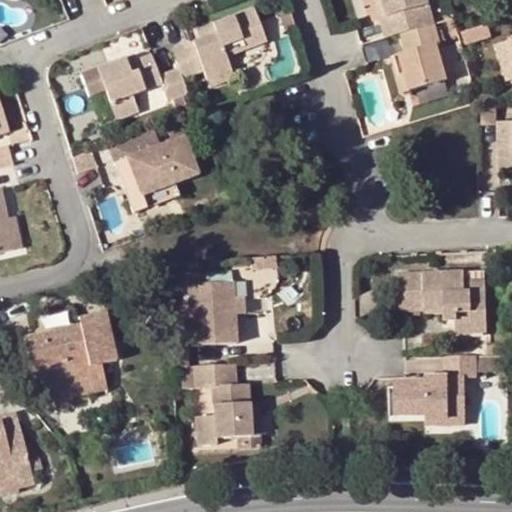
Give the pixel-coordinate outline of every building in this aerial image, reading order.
[(370,0),(375,18),(383,15),(378,0),(370,0)] [(375,18),(380,37),(394,33),(429,23),(422,0),(378,0),(383,15),(375,18)] [(286,12),(275,16),(280,32),(292,28),(286,12)] [(253,15),(202,33),(220,77),(228,74),(223,61),(264,46),(253,15)] [(455,30),(450,17),(441,19),(446,34),(455,30)] [(429,23),(394,33),(400,53),(393,54),(404,93),(439,82),(429,44),(434,43),(429,23)] [(172,54),(183,83),(200,77),(203,83),(220,77),(202,33),(194,36),(197,45),(172,54)] [(511,41),(500,46),(511,83),(511,82),(511,41)] [(180,85),(183,83),(172,54),(169,56),(176,74),(180,85)] [(404,93),(393,54),(387,55),(397,95),(404,93)] [(185,99),(180,85),(176,74),(157,80),(149,59),(134,65),(123,69),(121,64),(93,73),(77,78),(85,100),(101,95),(113,125),(136,117),(135,115),(130,101),(158,91),(164,106),(185,99)] [(132,60),(121,64),(123,69),(134,65),(132,60)] [(220,77),(223,85),(231,83),(228,74),(220,77)] [(207,90),(223,85),(220,77),(203,83),(207,90)] [(158,91),(130,101),(135,115),(164,106),(158,91)] [(101,95),(85,100),(97,130),(113,125),(101,95)] [(498,97),(474,98),(476,127),(500,126),(498,97)] [(0,137),(9,135),(0,108),(0,137)] [(511,125),(500,126),(503,177),(511,176),(511,125)] [(118,144),(125,163),(140,200),(172,189),(195,181),(181,142),(153,153),(146,133),(118,144)] [(140,200),(125,163),(118,144),(105,149),(112,167),(133,218),(177,202),(172,189),(140,200)] [(7,146),(0,147),(0,167),(11,165),(7,146)] [(0,254),(13,252),(6,220),(0,193),(0,254)] [(439,207),(420,208),(421,219),(439,218),(439,207)] [(6,220),(13,252),(20,250),(13,219),(6,220)] [(275,257),(249,259),(251,272),(276,269),(275,257)] [(485,275),(463,276),(464,286),(485,285),(485,275)] [(425,317),(442,316),(453,315),(454,322),(454,336),(486,336),(485,296),(485,285),(464,286),(463,276),(398,278),(400,313),(425,313),(425,317)] [(194,319),(238,301),(238,287),(194,290),(194,319)] [(240,348),(238,301),(194,319),(194,351),(240,348)] [(58,341),(55,331),(23,339),(34,379),(45,376),(48,389),(104,376),(102,366),(117,362),(105,312),(77,318),(79,326),(81,336),(58,341)] [(79,326),(55,331),(58,341),(81,336),(79,326)] [(509,344),(486,345),(487,355),(508,355),(509,344)] [(192,351),(170,351),(171,370),(193,369),(192,351)] [(475,357),(445,358),(446,378),(447,385),(439,385),(438,379),(427,379),(426,385),(395,386),(398,417),(426,416),(427,422),(450,421),(450,412),(467,411),(465,378),(477,377),(475,357)] [(237,368),(195,369),(196,389),(214,389),(215,416),(199,416),(201,448),(217,448),(217,441),(254,440),(252,414),(244,414),(243,387),(239,386),(237,368)] [(104,376),(48,389),(52,405),(108,392),(104,376)] [(251,387),(243,387),(244,414),(252,414),(251,387)] [(468,426),(467,411),(450,412),(450,421),(427,422),(427,427),(468,426)] [(252,414),(254,440),(261,440),(259,414),(252,414)] [(0,483),(14,480),(16,490),(34,486),(15,417),(0,420),(1,425),(0,425),(0,483)] [(14,480),(0,483),(0,498),(17,494),(16,490),(14,480)]
